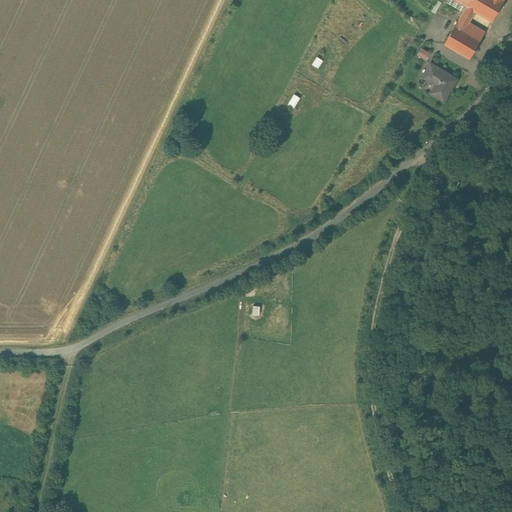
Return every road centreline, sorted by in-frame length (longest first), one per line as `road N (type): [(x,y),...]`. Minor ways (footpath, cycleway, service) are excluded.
road 1 (unclassified): [(420,154),(314,234),(243,270),(75,347),(0,352)]
road 2 (track): [(420,154),(425,166),(390,260),(368,373),(402,511)]
road 3 (track): [(33,511),(75,347)]
road 4 (unclassified): [(420,154),(511,68)]
